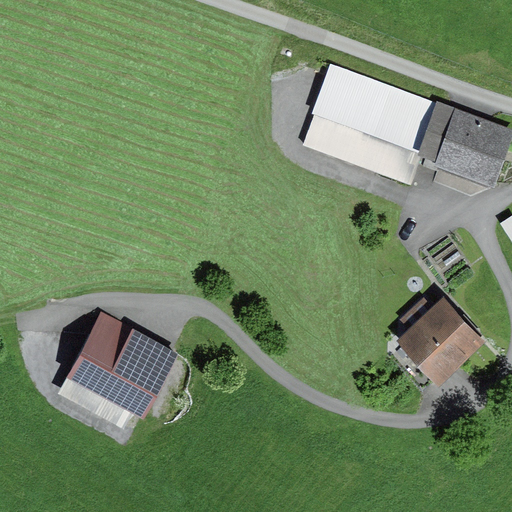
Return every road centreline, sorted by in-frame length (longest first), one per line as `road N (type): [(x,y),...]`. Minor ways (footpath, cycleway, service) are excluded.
road 1 (track): [(511,369),(488,396),(450,416),(408,424),(319,400),(217,314),(154,300),(20,315)]
road 2 (residential): [(221,0),(511,105)]
